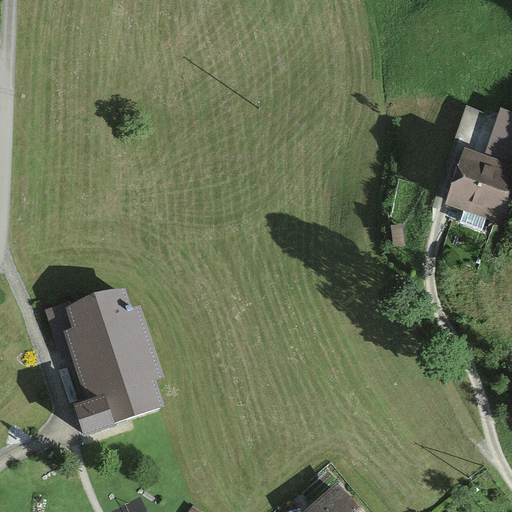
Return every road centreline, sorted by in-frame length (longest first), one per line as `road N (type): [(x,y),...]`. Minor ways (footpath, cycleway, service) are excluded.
road 1 (track): [(468,122),(434,238),(431,286),(511,479)]
road 2 (track): [(9,0),(0,186)]
